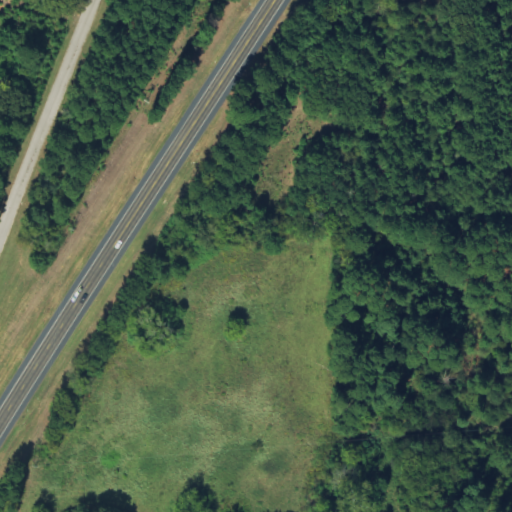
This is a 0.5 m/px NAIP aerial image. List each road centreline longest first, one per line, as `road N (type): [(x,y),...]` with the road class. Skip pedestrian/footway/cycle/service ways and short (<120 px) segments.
road 1 (trunk): [(0,426),(277,0)]
road 2 (residential): [(0,229),(88,0)]
